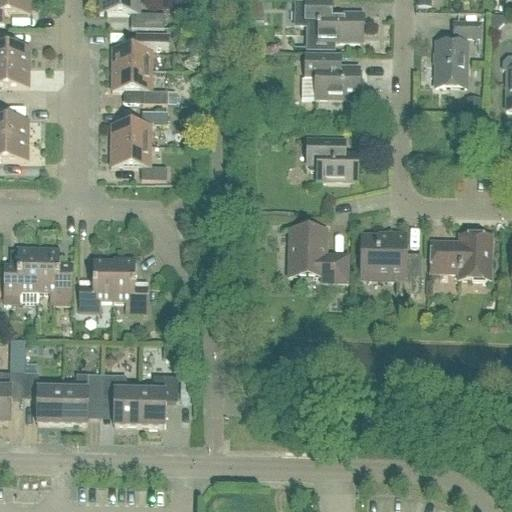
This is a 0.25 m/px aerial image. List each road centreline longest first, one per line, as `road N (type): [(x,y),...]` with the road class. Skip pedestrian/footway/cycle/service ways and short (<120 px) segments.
road 1 (tertiary): [(487,511),(453,485),(413,474),(0,464)]
road 2 (residential): [(403,0),(399,188),(407,205),(511,212)]
road 3 (residential): [(73,214),(69,0)]
